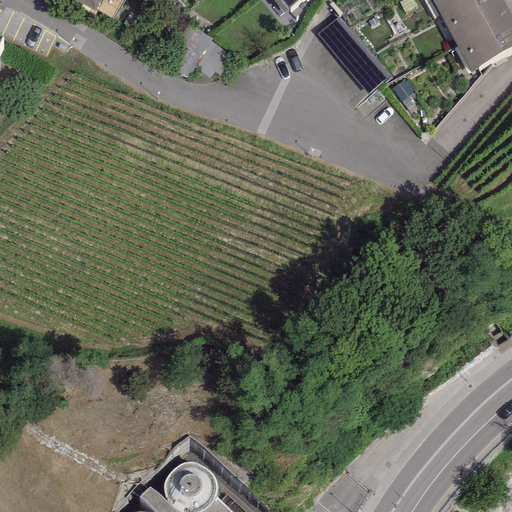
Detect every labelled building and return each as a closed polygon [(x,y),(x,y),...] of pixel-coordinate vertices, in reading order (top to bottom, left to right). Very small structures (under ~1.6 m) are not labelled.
[(98,0),(73,0),(92,11),(98,0)] [(115,0),(107,25),(120,30),(131,0),(115,0)] [(301,0),(271,0),(283,14),(301,0)] [(464,0),(430,0),(439,15),(464,0)] [(507,11),(501,0),(464,0),(439,15),(454,42),(507,11)] [(511,47),(511,19),(507,11),(454,42),(470,71),(511,47)] [(387,76),(338,17),(316,35),(365,94),(387,76)] [(230,511),(215,497),(216,493),(215,486),(214,480),(212,476),(209,472),(207,470),(203,468),(197,463),(191,463),(185,463),(180,465),(174,467),(171,470),(167,474),(165,479),(163,484),(162,488),(163,493),(165,498),(166,501),(168,504),(169,506),(149,489),(139,498),(154,511),(230,511)]
